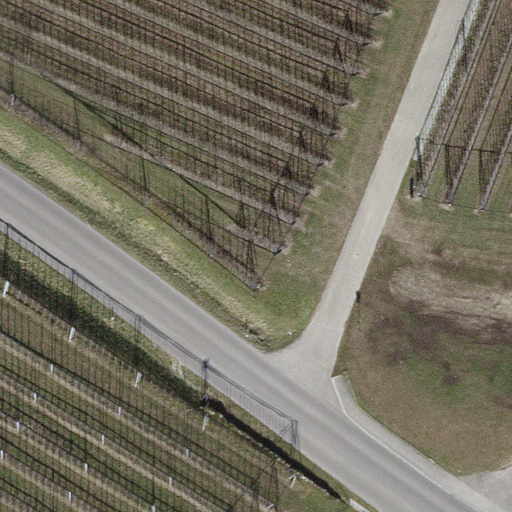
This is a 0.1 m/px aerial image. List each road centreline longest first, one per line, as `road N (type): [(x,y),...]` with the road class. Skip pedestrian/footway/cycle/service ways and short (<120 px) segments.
road 1 (unclassified): [(0,199),(440,511)]
road 2 (track): [(456,0),(298,408)]
